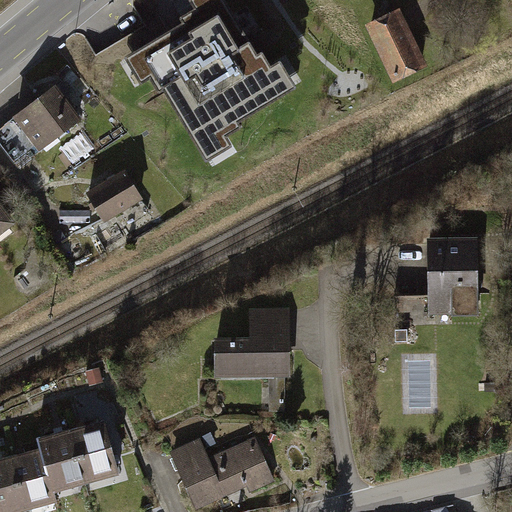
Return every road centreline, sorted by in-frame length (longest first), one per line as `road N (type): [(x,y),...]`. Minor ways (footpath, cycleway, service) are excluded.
road 1 (unknown): [(367,509),(350,463),(329,282)]
road 2 (residential): [(511,472),(357,511)]
